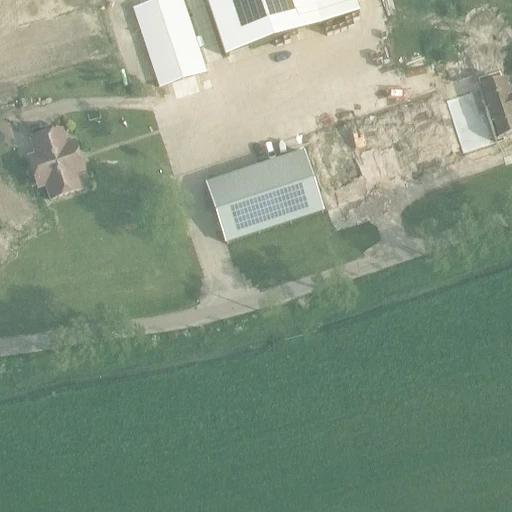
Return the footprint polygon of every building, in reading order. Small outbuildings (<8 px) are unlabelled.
[(181,0),(169,0),(148,7),(134,12),(159,89),(206,73),(181,0)] [(206,0),(227,60),(359,14),(354,0),(206,0)] [(471,83),(470,81),(468,75),(463,61),(454,64),(445,67),(450,81),(453,87),(361,120),(382,182),(496,144),(496,141),(511,136),(511,100),(510,101),(505,83),(481,92),(478,81),(471,83)] [(67,145),(62,132),(30,142),(35,156),(28,158),(39,190),(46,188),(50,201),(82,191),(77,177),(84,175),(81,165),(78,166),(74,154),(77,153),(74,143),(67,145)] [(331,188),(321,192),(327,211),(370,197),(348,135),(317,146),(331,188)] [(323,213),(303,154),(207,186),(226,245),(323,213)]
